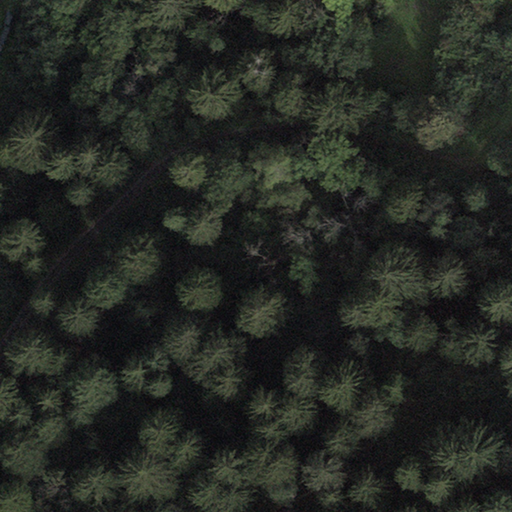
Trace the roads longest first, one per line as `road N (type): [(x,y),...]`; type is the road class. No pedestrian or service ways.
road 1 (track): [(0,341),(161,160),(212,0)]
road 2 (track): [(161,160),(240,133),(315,128),(511,178)]
